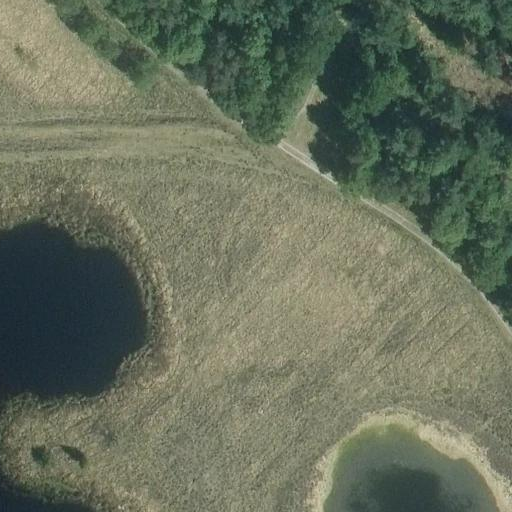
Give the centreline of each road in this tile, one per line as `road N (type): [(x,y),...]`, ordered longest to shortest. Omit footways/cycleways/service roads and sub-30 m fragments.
road 1 (track): [(94,0),(238,120),(426,236),(511,334)]
road 2 (track): [(291,153),(359,0)]
